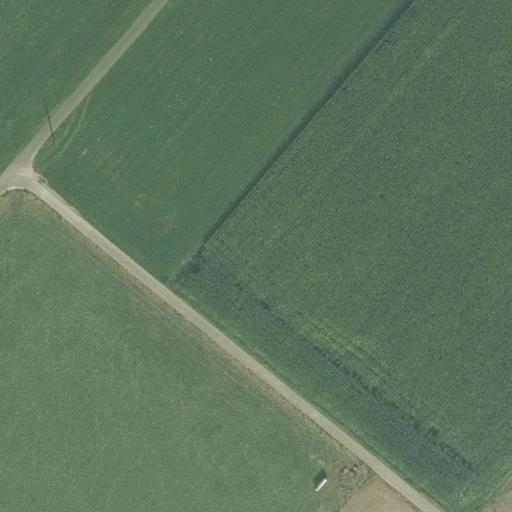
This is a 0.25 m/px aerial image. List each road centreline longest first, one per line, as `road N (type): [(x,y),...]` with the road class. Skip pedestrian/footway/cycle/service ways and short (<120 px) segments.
road 1 (track): [(13,169),(432,511)]
road 2 (unclassified): [(160,0),(0,184)]
